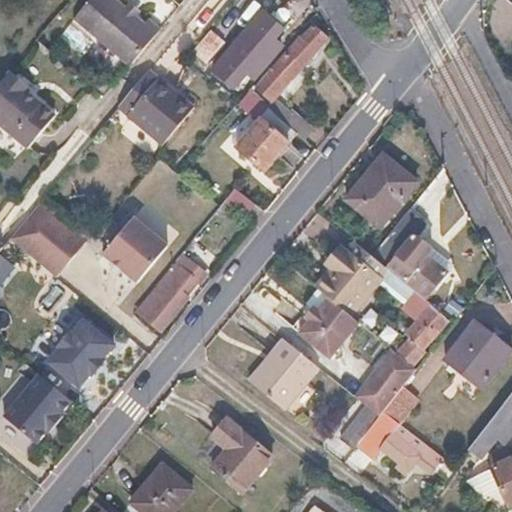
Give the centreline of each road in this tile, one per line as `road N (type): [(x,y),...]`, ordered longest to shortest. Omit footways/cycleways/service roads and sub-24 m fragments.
road 1 (residential): [(47,511),(387,87)]
road 2 (residential): [(410,61),(511,255)]
